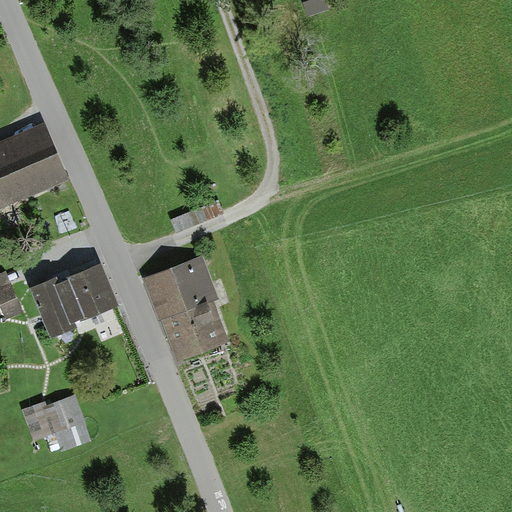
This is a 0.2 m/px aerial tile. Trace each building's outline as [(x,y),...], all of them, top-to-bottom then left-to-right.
[(0,206),(71,177),(46,118),(0,137),(0,206)] [(202,205),(176,215),(180,228),(207,219),(202,205)] [(203,253),(144,276),(159,316),(162,315),(178,356),(230,336),(215,297),(220,295),(203,253)] [(101,257),(58,274),(57,270),(29,281),(51,333),(81,320),(78,315),(119,299),(101,257)] [(0,302),(0,284),(11,279),(6,268),(0,270),(0,304),(1,304),(0,302)] [(24,308),(11,279),(0,284),(0,302),(1,304),(6,316),(24,308)] [(46,398),(22,407),(33,438),(47,434),(85,419),(75,393),(48,403),(46,398)] [(92,439),(85,419),(47,434),(53,452),(92,439)]
